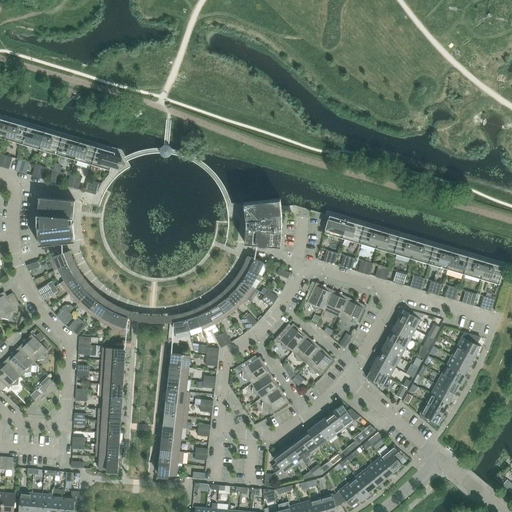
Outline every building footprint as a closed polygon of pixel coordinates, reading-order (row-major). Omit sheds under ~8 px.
[(0,119),(0,137),(5,139),(10,122),(0,119)] [(10,122),(5,139),(23,144),(28,127),(10,122)] [(28,127),(23,144),(40,150),(45,132),(28,127)] [(45,132),(40,150),(58,155),(63,137),(45,132)] [(63,137),(58,155),(75,160),(80,142),(63,137)] [(80,142),(75,160),(92,165),(97,148),(80,142)] [(97,148),(92,165),(110,170),(111,166),(119,168),(121,159),(114,157),(115,153),(114,153),(97,148)] [(0,157),(0,166),(9,169),(12,158),(1,155),(0,157)] [(15,171),(26,174),(30,163),(18,160),(15,171)] [(32,176),(44,179),(47,168),(36,165),(32,176)] [(50,181),(61,185),(64,173),(53,170),(50,181)] [(67,186),(78,190),(82,178),(70,175),(67,186)] [(84,191),(96,195),(101,184),(88,180),(84,191)] [(75,241),(73,221),(75,201),(39,198),(36,221),(39,245),(75,241)] [(250,202),(249,202),(244,203),(246,223),(245,243),(249,244),(251,245),(252,245),(254,244),(272,246),(273,247),(275,247),(276,246),(281,247),(283,223),(281,205),(280,199),(275,199),(274,199),(273,199),(271,200),(253,202),(252,201),(250,202)] [(347,221),(330,216),(324,233),(342,238),(347,221)] [(364,227),(347,221),(342,238),(359,243),(364,227)] [(382,232),(364,227),(359,243),(377,249),(382,232)] [(399,237),(382,232),(377,249),(394,254),(399,237)] [(417,242),(399,237),(394,254),(412,259),(417,242)] [(434,247),(417,242),(412,259),(429,264),(434,247)] [(451,252),(434,247),(429,264),(446,269),(451,252)] [(323,262),(334,265),(338,254),(326,250),(323,262)] [(55,271),(58,269),(74,262),(74,261),(70,252),(70,251),(49,258),(55,271)] [(469,257),(451,252),(446,269),(464,274),(469,257)] [(243,266),(243,267),(258,275),(259,275),(264,263),(248,256),(247,257),(247,258),(243,266)] [(341,267),(352,270),(356,259),(344,256),(341,267)] [(464,274),(481,279),(486,262),(469,257),(464,274)] [(358,272),(370,275),(373,264),(362,261),(358,272)] [(27,265),(28,271),(40,267),(38,262),(27,265)] [(59,270),(64,281),(79,272),(79,271),(74,263),(74,262),(58,269),(59,270)] [(486,262),(481,279),(499,284),(504,267),(486,262)] [(376,277),(387,280),(390,269),(379,266),(376,277)] [(238,276),(237,276),(251,286),(252,286),(258,275),(243,267),(238,276)] [(277,274),(288,279),(290,273),(279,269),(277,274)] [(393,282),(404,286),(408,274),(396,271),(393,282)] [(69,294),(72,291),(86,280),(85,280),(79,272),(80,272),(79,272),(64,281),(61,283),(69,294)] [(231,284),(230,285),(246,299),(255,288),(251,286),(237,276),(237,277),(231,284)] [(410,287),(422,291),(425,279),(414,276),(410,287)] [(78,304),(81,301),(93,289),(92,288),(86,281),(86,280),(72,291),(69,294),(78,304)] [(428,292),(439,296),(442,284),(431,281),(428,292)] [(320,308),(323,310),(333,290),(316,283),(307,302),(311,304),(314,310),(320,308)] [(38,290),(41,295),(51,289),(48,284),(38,290)] [(223,292),(237,308),(246,299),(230,285),(223,292)] [(445,297),(456,301),(460,289),(448,286),(445,297)] [(51,289),(41,295),(44,300),(54,294),(51,289)] [(88,313),(90,310),(101,296),(93,289),(94,289),(93,289),(81,301),(78,304),(88,313)] [(336,316),(340,318),(349,298),(333,290),(323,310),(327,312),(330,317),(336,316)] [(265,295),(274,302),(278,297),(268,291),(265,295)] [(462,303),(474,306),(477,294),(466,291),(462,303)] [(4,292),(0,294),(0,318),(2,318),(8,319),(11,313),(15,311),(13,309),(19,305),(13,293),(7,296),(4,292)] [(215,299),(214,299),(224,314),(226,317),(237,308),(223,292),(222,293),(215,299)] [(274,302),(265,295),(261,300),(271,307),(274,302)] [(90,310),(88,313),(99,321),(101,317),(110,302),(102,297),(101,296),(90,310)] [(483,296),(480,308),(491,311),(494,300),(483,296)] [(349,298),(340,318),(344,320),(346,325),(352,324),(356,325),(365,306),(349,298)] [(205,305),(204,305),(215,324),(226,317),(224,314),(214,299),(213,300),(205,305)] [(99,321),(111,327),(120,308),(119,307),(119,308),(111,303),(110,302),(101,317),(99,321)] [(195,310),(201,326),(202,330),(215,324),(204,305),(204,306),(195,310)] [(57,317),(61,321),(69,313),(65,308),(57,317)] [(120,308),(111,327),(124,332),(128,333),(129,327),(126,326),(131,312),(129,312),(120,308)] [(185,313),(184,313),(189,330),(201,326),(195,310),(194,310),(185,313)] [(403,310),(398,320),(415,330),(421,320),(410,314),(403,310)] [(69,313),(61,321),(65,325),(74,317),(69,313)] [(189,330),(184,313),(184,314),(174,316),(174,315),(173,316),(175,333),(189,330)] [(249,314),(245,318),(253,327),(257,323),(249,314)] [(240,321),(248,330),(253,327),(245,318),(240,321)] [(392,330),(410,339),(415,330),(398,320),(392,330)] [(73,332),(78,335),(85,326),(81,322),(73,332)] [(291,326),(289,324),(284,329),(279,335),(276,338),(273,341),(275,342),(278,342),(280,341),(282,343),(283,349),(289,349),(292,352),(307,336),(293,324),(291,326)] [(427,335),(433,339),(439,328),(433,324),(427,335)] [(392,330),(387,339),(405,349),(410,339),(392,330)] [(220,335),(226,345),(231,343),(226,332),(220,335)] [(462,337),(476,344),(480,338),(464,333),(462,337)] [(32,334),(19,347),(34,363),(37,360),(43,359),(44,353),(47,350),(32,334)] [(226,345),(220,335),(215,337),(221,348),(226,345)] [(303,361),(306,364),(320,347),(307,336),(292,352),(296,355),(297,361),(303,361)] [(423,346),(428,349),(433,340),(433,339),(428,337),(423,346)] [(457,347),(474,356),(480,346),(476,344),(462,337),(457,347)] [(405,349),(387,339),(382,348),(400,358),(405,349)] [(428,349),(423,346),(418,356),(423,359),(428,349)] [(19,347),(6,360),(22,376),(24,373),(30,372),(31,366),(34,363),(19,347)] [(320,347),(306,364),(309,367),(310,373),(316,373),(320,376),(334,359),(320,347)] [(474,356),(457,347),(452,356),(469,366),(474,356)] [(103,348),(102,360),(125,362),(125,361),(124,349),(103,348)] [(382,348),(377,358),(395,368),(400,358),(382,348)] [(170,365),(170,366),(189,368),(190,355),(173,353),(170,365)] [(249,380),(251,384),(270,372),(260,357),(257,358),(255,355),(250,359),(236,368),(238,371),(240,370),(242,369),(244,372),(243,378),(249,380)] [(469,366),(452,356),(446,366),(464,375),(469,366)] [(395,368),(377,358),(372,367),(390,377),(395,368)] [(413,365),(418,368),(422,361),(417,358),(413,365)] [(22,376),(6,360),(0,366),(0,389),(2,391),(7,387),(9,389),(12,385),(18,385),(19,379),(22,376)] [(102,360),(101,372),(122,374),(122,373),(125,363),(125,362),(102,360)] [(409,372),(412,374),(414,375),(418,368),(416,367),(413,365),(409,372)] [(420,376),(421,377),(427,367),(425,366),(423,365),(418,375),(420,376)] [(170,377),(170,378),(187,380),(189,368),(170,366),(170,377)] [(441,375),(459,385),(462,386),(465,381),(462,379),(464,375),(446,366),(441,375)] [(390,377),(372,367),(366,378),(384,387),(390,377)] [(100,384),(123,386),(122,374),(101,372),(100,384)] [(259,395),(261,399),(279,387),(270,372),(251,384),(253,387),(253,393),(259,395)] [(436,385),(454,394),(459,385),(441,375),(436,385)] [(167,390),(186,392),(187,380),(170,378),(170,379),(167,389),(167,390)] [(37,391),(40,394),(53,382),(49,379),(37,391)] [(100,384),(100,396),(104,397),(121,398),(121,397),(123,386),(100,384)] [(395,395),(399,397),(401,398),(407,388),(405,387),(401,385),(395,395)] [(454,394),(436,385),(431,394),(449,404),(454,394)] [(279,387),(261,399),(263,402),(263,409),(268,411),(271,414),(289,402),(279,387)] [(40,394),(35,389),(30,395),(35,400),(40,394)] [(168,401),(168,402),(189,404),(190,392),(186,392),(167,390),(168,401)] [(449,404),(431,394),(426,404),(443,413),(449,404)] [(103,409),(122,410),(122,409),(121,398),(104,397),(103,409)] [(164,413),(164,414),(187,416),(189,404),(168,402),(164,413)] [(443,413),(426,404),(420,414),(433,421),(438,423),(443,413)] [(342,405),(333,412),(345,428),(355,421),(347,411),(342,405)] [(99,409),(98,421),(119,422),(119,421),(122,411),(122,410),(103,409),(99,409)] [(347,411),(355,421),(360,417),(350,409),(347,411)] [(333,412),(325,418),(337,434),(345,428),(333,412)] [(164,414),(165,426),(182,428),(186,428),(187,416),(164,414)] [(419,416),(430,426),(433,421),(420,414),(419,416)] [(325,418),(316,425),(328,441),(337,434),(325,418)] [(98,421),(97,433),(120,434),(121,433),(119,423),(119,422),(98,421)] [(316,425),(307,431),(319,447),(328,441),(316,425)] [(370,425),(353,439),(358,445),(376,430),(375,429),(374,430),(370,426),(370,425)] [(182,428),(165,426),(162,438),(181,440),(182,428)] [(299,438),(311,454),(319,447),(307,431),(299,438)] [(383,437),(378,432),(368,441),(371,445),(372,446),(383,437)] [(120,434),(97,433),(97,445),(118,446),(120,435),(120,434)] [(179,452),(181,440),(162,438),(162,449),(162,450),(179,452)] [(299,438),(290,444),(302,460),(305,465),(308,462),(305,458),(311,454),(299,438)] [(355,441),(347,448),(350,452),(358,445),(355,441)] [(371,445),(368,441),(361,446),(365,450),(371,445)] [(118,446),(97,445),(95,444),(94,456),(100,457),(119,458),(119,457),(118,446)] [(302,460),(290,444),(281,451),(293,467),(302,460)] [(390,449),(381,457),(394,472),(403,465),(399,460),(403,457),(394,446),(390,449)] [(179,452),(162,450),(159,461),(178,464),(182,464),(183,452),(179,452)] [(293,467),(281,451),(272,458),(276,463),(271,466),(280,477),(293,467)] [(354,458),(351,454),(346,458),(343,461),(346,465),(354,458)] [(119,458),(100,457),(99,469),(118,471),(119,458)] [(394,472),(381,457),(372,463),(385,479),(394,472)] [(178,464),(159,461),(158,474),(177,476),(178,464)] [(330,461),(321,468),(325,472),(330,467),(333,465),(330,461)] [(309,470),(310,471),(312,474),(314,477),(321,475),(325,472),(321,468),(318,463),(309,470)] [(372,463),(364,470),(377,486),(385,479),(372,463)] [(364,470),(356,477),(368,493),(377,486),(364,470)] [(302,477),(303,479),(314,477),(312,474),(310,471),(302,477)] [(347,484),(360,500),(368,493),(356,477),(347,484)] [(316,479),(306,482),(307,488),(317,485),(316,479)] [(360,500),(347,484),(339,491),(336,494),(341,505),(346,501),(351,507),(360,500)] [(51,511),(62,511),(64,496),(65,490),(54,489),(53,495),(51,511)] [(29,511),(32,493),(21,492),(18,511),(29,511)] [(64,496),(62,511),(74,511),(74,509),(75,497),(78,497),(79,492),(72,492),(72,497),(64,496)] [(4,493),(2,511),(14,511),(15,494),(4,493)] [(40,511),(43,494),(32,493),(29,511),(40,511)] [(51,511),(53,495),(43,494),(40,511),(51,511)] [(332,495),(321,498),(324,511),(336,511),(335,506),(341,505),(336,494),(332,495)] [(324,511),(321,498),(310,501),(313,511),(324,511)] [(313,511),(310,501),(300,503),(302,511),(313,511)] [(302,511),(300,503),(290,506),(291,511),(302,511)]
